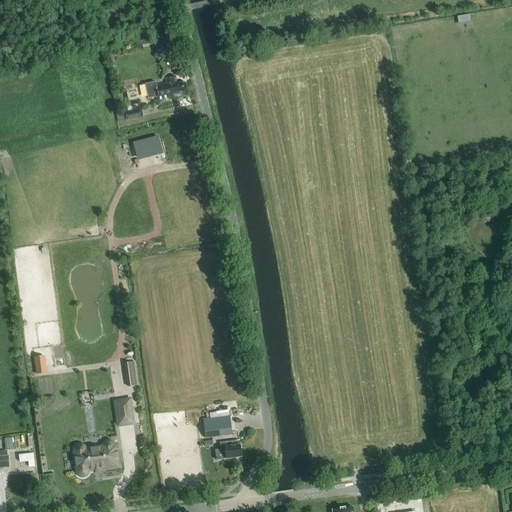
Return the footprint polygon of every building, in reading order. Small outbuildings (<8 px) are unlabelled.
[(183,92),(181,83),(176,85),(174,77),(165,79),(166,84),(157,86),(156,82),(145,84),(148,99),(157,97),(157,100),(174,97),(174,98),(184,96),(183,93),(183,92)] [(143,117),(141,109),(124,112),(125,121),(143,117)] [(44,357),(35,359),(37,377),(46,375),(44,357)] [(134,360),(124,361),(128,386),(137,385),(134,360)] [(132,423),(129,401),(116,403),(119,425),(132,423)] [(230,416),(203,419),(205,438),(232,435),(230,416)] [(7,449),(13,447),(11,437),(5,438),(7,449)] [(241,457),(239,440),(220,443),(221,450),(224,449),(226,459),(241,457)] [(88,471),(118,466),(115,446),(113,447),(112,444),(109,442),(106,443),(104,445),(103,448),(85,450),(84,448),(81,446),(78,447),(76,449),(75,452),(77,472),(79,474),(82,475),(85,475),(87,474),(88,471)] [(18,461),(27,461),(28,466),(34,466),(33,452),(18,453),(18,461)] [(0,467),(8,467),(7,456),(0,457),(0,467)]
